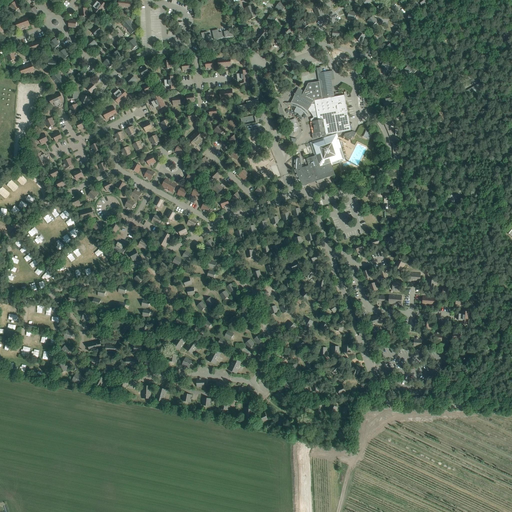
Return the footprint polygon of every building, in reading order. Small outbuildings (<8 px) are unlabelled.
[(9,7),(14,13),(20,7),(18,4),(19,3),(16,0),(9,7)] [(101,0),(99,3),(97,2),(96,3),(95,2),(94,3),(94,4),(94,5),(93,7),(95,8),(93,10),(100,16),(108,6),(101,0)] [(127,9),(131,9),(131,0),(119,0),(118,8),(122,9),(122,7),(127,8),(127,9)] [(375,5),(379,10),(385,6),(381,0),(375,5)] [(275,9),(281,13),(286,6),(280,2),(275,9)] [(315,14),(316,18),(325,15),(321,3),(312,6),(313,10),(314,9),(315,14)] [(244,9),(249,20),(258,16),(256,13),(254,9),(253,5),(244,9)] [(31,15),(34,18),(40,12),(38,10),(39,10),(38,8),(37,9),(35,6),(28,12),(31,15)] [(88,11),(87,8),(79,9),(80,13),(81,13),(81,16),(89,15),(88,11)] [(351,19),(354,20),(357,12),(353,11),(353,12),(350,10),(347,19),(351,20),(351,19)] [(266,22),(273,26),(277,18),(273,16),(274,15),(270,14),(266,22)] [(407,20),(415,22),(417,16),(409,14),(407,20)] [(370,24),(372,26),(379,21),(376,18),(375,18),(373,16),(367,22),(369,24),(370,24)] [(27,17),(15,21),(18,30),(21,29),(21,28),(26,26),(26,27),(30,25),(27,17)] [(299,23),(303,29),(311,24),(309,20),(308,21),(306,18),(299,23)] [(76,28),(77,20),(73,19),(72,20),(69,20),(68,28),(72,28),(72,27),(76,28)] [(128,32),(131,35),(138,28),(130,19),(122,25),(125,28),(125,27),(129,31),(128,32)] [(92,31),(98,37),(103,32),(97,25),(93,28),(94,29),(92,31)] [(280,33),(287,39),(293,33),(286,27),(284,30),(283,30),(280,33)] [(394,36),(400,40),(405,33),(399,29),(394,36)] [(253,40),(261,46),(269,35),(261,30),(259,33),(256,37),(256,36),(253,40)] [(355,38),(362,43),(365,40),(364,39),(366,36),(359,32),(357,35),(358,35),(355,38)] [(86,41),(93,49),(98,44),(92,37),(86,41)] [(55,49),(61,44),(59,42),(60,41),(59,40),(58,40),(56,38),(49,44),(51,47),(52,46),(55,49)] [(129,47),(132,51),(138,45),(135,42),(137,41),(134,38),(128,44),(130,46),(129,47)] [(40,49),(43,48),(40,40),(28,44),(31,52),(35,51),(34,50),(39,48),(40,49)] [(385,49),(390,54),(395,48),(390,43),(385,49)] [(62,57),(64,59),(70,54),(65,48),(58,54),(61,58),(62,57)] [(115,58),(117,61),(124,55),(121,52),(120,52),(118,50),(111,56),(114,58),(115,58)] [(8,58),(9,62),(18,59),(15,51),(6,55),(7,59),(8,58)] [(106,65),(109,68),(115,63),(112,60),(109,57),(103,63),(105,66),(106,65)] [(218,58),(219,68),(223,68),(223,67),(228,66),(228,67),(231,67),(231,57),(218,58)] [(48,68),(56,69),(57,59),(53,59),(53,60),(49,60),(48,68)] [(205,60),(206,69),(214,69),(213,59),(205,60)] [(389,72),(392,73),(397,65),(385,59),(381,67),(384,69),(383,70),(389,73),(389,72)] [(410,73),(412,76),(419,69),(411,60),(404,66),(406,68),(405,69),(409,74),(410,73)] [(163,65),(164,69),(172,68),(171,61),(162,62),(162,65),(163,65)] [(182,62),(183,72),(190,71),(190,61),(182,62)] [(20,67),(23,76),(27,74),(26,74),(31,72),(31,73),(35,72),(32,63),(20,67)] [(139,69),(143,77),(147,75),(147,76),(150,74),(145,65),(139,69)] [(345,95),(334,97),(331,79),(334,79),(332,71),(322,73),(321,67),(317,68),(319,82),(308,83),(304,92),(298,89),(291,103),(292,103),(297,105),(302,107),(306,110),(307,112),(308,110),(310,111),(312,114),(313,115),(314,118),(311,119),(311,122),(312,121),(314,133),(325,131),(326,135),(351,130),(345,95)] [(239,81),(240,84),(249,83),(248,70),(239,71),(239,74),(237,74),(238,81),(239,81)] [(51,78),(60,87),(67,81),(64,78),(60,75),(61,74),(58,71),(51,78)] [(79,80),(81,82),(88,77),(83,71),(75,77),(78,81),(79,80)] [(126,79),(132,85),(134,82),(135,83),(138,80),(131,73),(126,79)] [(167,87),(167,89),(177,88),(176,76),(166,77),(166,80),(164,80),(165,87),(167,87)] [(143,87),(147,94),(153,91),(149,82),(146,84),(146,85),(143,87)] [(469,95),(479,89),(478,88),(483,85),(481,82),(466,91),(469,95)] [(86,87),(92,94),(95,91),(95,92),(98,89),(92,83),(90,85),(89,84),(86,87)] [(113,97),(119,104),(129,96),(123,89),(121,91),(119,89),(114,94),(115,96),(113,97)] [(220,90),(220,100),(224,99),(224,98),(230,98),(230,99),(233,98),(233,89),(220,90)] [(210,100),(211,100),(214,100),(214,91),(206,91),(207,100),(210,100)] [(55,104),(56,106),(62,103),(61,101),(64,100),(60,92),(48,97),(52,106),(55,104)] [(186,95),(187,104),(192,103),(192,102),(195,102),(194,93),(191,94),(191,95),(186,95)] [(81,102),(89,105),(92,98),(82,94),(81,98),(82,99),(81,102)] [(156,107),(158,110),(166,106),(161,94),(152,99),(153,101),(152,102),(155,108),(156,107)] [(172,97),(173,106),(178,105),(181,104),(180,95),(176,96),(176,97),(172,97)] [(382,101),(384,110),(397,107),(396,98),(392,99),(391,98),(386,99),(386,101),(382,101)] [(237,106),(239,111),(260,107),(258,100),(246,102),(247,104),(237,106)] [(69,107),(72,115),(80,111),(78,107),(79,107),(78,103),(69,107)] [(279,104),(274,105),(276,111),(278,117),(281,116),(283,116),(283,114),(284,114),(282,107),(280,108),(279,104)] [(102,111),(106,120),(110,118),(109,118),(114,115),(114,116),(118,114),(113,106),(102,111)] [(209,109),(210,117),(217,116),(216,107),(212,107),(212,108),(209,109)] [(188,113),(189,122),(194,121),(194,120),(196,120),(196,111),(192,111),(192,113),(188,113)] [(47,124),(48,128),(56,124),(53,117),(44,121),(46,125),(47,124)] [(230,127),(232,130),(239,124),(236,121),(235,121),(233,118),(226,125),(229,128),(230,127)] [(76,122),(79,130),(83,128),(83,129),(87,127),(83,119),(79,121),(76,122)] [(160,123),(164,130),(172,125),(171,122),(170,122),(168,119),(160,123)] [(143,125),(146,133),(150,131),(150,130),(153,128),(149,120),(145,122),(145,124),(143,125)] [(218,133),(220,135),(226,129),(223,126),(223,127),(220,124),(214,130),(217,134),(218,133)] [(127,133),(129,136),(137,132),(133,126),(125,130),(127,133)] [(52,135),(56,143),(61,141),(60,140),(63,138),(59,131),(55,132),(56,133),(52,135)] [(114,135),(117,142),(125,139),(124,135),(125,135),(123,131),(114,135)] [(188,140),(194,146),(197,144),(198,146),(203,141),(202,140),(204,137),(197,131),(188,140)] [(344,136),(351,140),(353,136),(354,137),(356,133),(353,131),(345,134),(344,136)] [(39,137),(42,145),(46,143),(46,142),(49,141),(45,133),(41,135),(42,136),(39,137)] [(232,143),(235,145),(241,139),(238,136),(237,137),(235,134),(229,140),(232,143)] [(331,176),(334,176),(335,175),(332,166),(332,165),(345,160),(337,134),(310,142),(314,156),(304,159),(306,165),(308,165),(309,166),(302,168),(302,166),(301,158),(297,158),(296,162),(295,165),(296,168),(296,172),(297,175),(299,178),(301,181),(302,182),(304,180),(304,181),(305,181),(306,181),(306,182),(315,179),(316,181),(331,176)] [(151,142),(153,145),(161,141),(159,137),(158,138),(156,135),(149,138),(150,142),(151,142)] [(135,148),(137,151),(144,147),(141,140),(132,144),(134,148),(135,148)] [(90,146),(93,153),(101,150),(99,146),(100,145),(99,142),(90,146)] [(175,152),(181,156),(186,148),(179,144),(175,152)] [(121,150),(124,157),(132,154),(130,150),(131,150),(130,146),(121,150)] [(234,158),(236,160),(242,155),(237,149),(230,155),(233,158),(234,158)] [(34,156),(40,167),(48,163),(47,161),(48,160),(45,154),(44,154),(43,152),(34,156)] [(145,158),(149,166),(156,162),(152,154),(148,156),(148,157),(145,158)] [(200,162),(205,167),(211,162),(205,156),(200,162)] [(62,162),(66,169),(74,165),(72,161),(73,161),(71,157),(62,162)] [(99,169),(101,172),(109,169),(107,165),(108,164),(107,161),(98,165),(100,168),(99,169)] [(131,169),(138,173),(140,170),(141,166),(134,162),(132,166),(133,166),(131,169)] [(49,171),(53,178),(56,177),(56,178),(60,176),(56,167),(49,171)] [(73,172),(77,180),(80,178),(81,179),(84,177),(80,169),(78,171),(77,170),(73,172)] [(144,177),(151,181),(155,172),(152,170),(151,171),(148,169),(144,177)] [(210,175),(216,181),(220,178),(219,177),(221,175),(215,169),(213,171),(213,172),(210,175)] [(242,178),(244,180),(251,174),(247,171),(247,172),(244,169),(238,175),(241,179),(242,178)] [(190,180),(193,182),(198,175),(194,173),(193,173),(190,172),(186,179),(189,181),(190,180)] [(56,181),(59,189),(63,187),(63,186),(66,185),(62,177),(59,179),(59,180),(56,181)] [(169,191),(172,193),(177,184),(166,178),(161,186),(165,188),(170,190),(169,191)] [(103,184),(107,192),(114,188),(110,179),(106,181),(106,182),(103,184)] [(115,187),(123,191),(125,187),(126,188),(127,184),(120,180),(118,183),(117,183),(115,187)] [(216,191),(218,193),(225,187),(219,181),(212,188),(215,191),(216,191)] [(255,191),(260,197),(266,190),(264,188),(265,187),(262,184),(255,191)] [(181,195),(184,197),(188,190),(185,188),(184,189),(181,187),(177,194),(181,196),(181,195)] [(195,196),(199,197),(202,190),(199,188),(199,189),(196,187),(191,195),(195,196)] [(91,198),(94,200),(100,194),(93,188),(87,196),(91,199),(91,198)] [(134,199),(137,201),(142,192),(135,188),(131,196),(134,198),(134,199)] [(235,200),(237,203),(244,197),(238,191),(231,198),(234,201),(235,200)] [(456,198),(456,197),(451,195),(449,195),(446,201),(452,203),(451,204),(452,204),(453,204),(454,202),(456,198)] [(71,199),(74,207),(77,206),(78,206),(82,205),(78,196),(71,199)] [(154,204),(162,208),(164,204),(163,204),(164,201),(157,197),(155,201),(156,201),(154,204)] [(220,201),(223,209),(230,206),(227,197),(223,198),(223,200),(220,201)] [(125,207),(131,211),(136,203),(132,201),(133,200),(129,199),(125,207)] [(201,210),(207,213),(212,204),(209,202),(209,203),(205,201),(201,210)] [(80,211),(82,220),(86,219),(91,217),(91,218),(94,217),(92,208),(80,211)] [(300,211),(299,208),(291,210),(292,213),(293,213),(294,216),(302,214),(301,211),(300,211)] [(166,217),(174,221),(176,217),(175,217),(177,214),(169,210),(167,213),(168,214),(166,217)] [(282,217),(283,221),(291,219),(290,215),(289,215),(288,212),(281,214),(281,217),(282,217)] [(155,223),(158,225),(163,217),(159,215),(159,216),(156,214),(151,222),(155,224),(155,223)] [(191,226),(194,228),(198,220),(192,216),(187,225),(190,227),(191,226)] [(272,221),(273,225),(280,223),(279,219),(278,219),(278,216),(270,218),(271,221),(272,221)] [(269,227),(268,224),(267,224),(266,221),(258,223),(259,226),(260,226),(261,229),(269,227)] [(96,231),(99,233),(104,225),(97,222),(92,230),(96,232),(96,231)] [(109,230),(116,233),(118,230),(119,230),(121,227),(112,223),(109,230)] [(178,229),(181,237),(188,234),(184,225),(180,226),(181,228),(178,229)] [(248,230),(249,233),(257,231),(256,228),(255,228),(254,225),(246,227),(247,230),(248,230)] [(245,236),(244,232),(243,233),(242,229),(235,231),(235,235),(236,234),(237,238),(245,236)] [(158,243),(166,247),(168,244),(167,244),(169,239),(170,240),(172,236),(164,232),(158,243)] [(313,233),(305,235),(306,238),(307,238),(307,241),(315,239),(315,236),(314,236),(313,233)] [(295,241),(296,245),(304,243),(303,239),(302,240),(301,236),(293,238),(294,242),(295,241)] [(371,240),(373,248),(378,247),(377,246),(380,245),(378,236),(374,238),(374,239),(371,240)] [(386,239),(389,246),(397,243),(395,236),(386,239)] [(142,247),(145,249),(149,241),(146,239),(145,240),(142,238),(138,246),(142,248),(142,247)] [(215,245),(211,239),(205,243),(209,249),(215,245)] [(282,240),(284,247),(291,245),(290,239),(282,240)] [(272,243),(274,250),(282,248),(280,241),(272,243)] [(110,251),(121,257),(126,248),(124,247),(124,245),(118,242),(117,244),(115,242),(110,251)] [(355,245),(358,253),(365,251),(362,242),(358,243),(359,244),(355,245)] [(262,246),(263,253),(270,252),(269,245),(262,246)] [(130,253),(133,261),(140,258),(136,249),(132,251),(132,252),(130,253)] [(188,261),(192,255),(186,251),(182,257),(188,261)] [(311,255),(313,263),(318,262),(317,261),(320,260),(318,252),(314,253),(315,254),(311,255)] [(172,262),(178,266),(182,260),(176,256),(172,262)] [(207,267),(215,269),(217,262),(209,260),(207,267)] [(394,267),(401,270),(403,267),(404,268),(406,264),(397,260),(394,267)] [(163,261),(159,267),(165,271),(169,265),(163,261)] [(291,264),(294,272),(298,270),(298,269),(301,268),(297,261),(294,262),(294,263),(291,264)] [(266,267),(268,273),(275,271),(273,264),(266,267)] [(380,276),(381,279),(389,276),(388,272),(387,273),(386,269),(378,272),(379,276),(380,276)] [(207,277),(214,279),(216,272),(209,270),(207,277)] [(252,273),(255,279),(262,276),(260,270),(252,273)] [(304,275),(310,280),(315,275),(309,270),(304,275)] [(364,276),(365,280),(373,277),(371,272),(370,273),(369,270),(361,272),(362,276),(364,276)] [(416,283),(420,283),(421,273),(408,272),(407,282),(411,282),(411,281),(417,282),(416,283)] [(144,280),(139,274),(134,278),(138,284),(144,280)] [(183,280),(185,287),(192,284),(190,277),(183,280)] [(318,286),(326,287),(327,284),(326,284),(327,280),(318,279),(317,283),(318,283),(318,286)] [(427,287),(436,288),(437,283),(435,283),(435,280),(427,279),(426,283),(428,283),(427,287)] [(284,281),(285,289),(292,287),(291,280),(284,281)] [(393,290),(397,290),(400,290),(401,281),(397,281),(397,282),(393,282),(393,290)] [(367,285),(370,292),(378,289),(377,286),(378,286),(377,282),(367,285)] [(226,287),(230,293),(237,289),(233,283),(226,287)] [(125,294),(127,287),(120,285),(118,292),(125,294)] [(187,288),(188,296),(195,295),(194,287),(187,288)] [(104,297),(106,290),(99,289),(98,295),(104,297)] [(220,294),(224,300),(230,296),(226,290),(220,294)] [(300,295),(306,301),(309,299),(308,298),(311,296),(305,290),(302,292),(303,293),(300,295)] [(68,301),(75,302),(77,296),(70,294),(68,301)] [(376,304),(384,305),(385,295),(381,294),(381,296),(377,295),(376,304)] [(398,305),(401,305),(402,296),(390,295),(389,304),(392,304),(398,304),(398,305)] [(431,306),(435,306),(436,297),(423,296),(422,305),(426,306),(426,305),(431,305),(431,306)] [(205,302),(210,307),(216,302),(211,297),(205,302)] [(99,306),(101,300),(94,298),(92,304),(99,306)] [(141,306),(148,308),(150,301),(143,299),(141,306)] [(197,306),(201,311),(207,306),(202,301),(197,306)] [(117,309),(125,310),(126,303),(119,302),(117,309)] [(330,307),(334,313),(337,312),(337,311),(340,309),(336,303),(333,305),(330,307)] [(282,310),(283,314),(291,311),(290,307),(289,307),(288,304),(280,307),(281,310),(282,310)] [(270,312),(272,315),(279,312),(278,308),(277,308),(276,305),(268,308),(270,312)] [(181,315),(188,318),(191,311),(183,308),(181,315)] [(143,316),(149,317),(151,310),(144,309),(143,316)] [(241,315),(245,321),(251,317),(247,311),(241,315)] [(460,324),(469,324),(470,311),(461,311),(461,314),(459,314),(458,321),(460,321),(460,324)] [(81,319),(88,323),(92,314),(89,313),(88,313),(85,312),(81,319)] [(370,327),(371,329),(378,326),(378,325),(380,324),(377,315),(365,319),(368,328),(370,327)] [(175,321),(181,326),(185,320),(179,316),(175,321)] [(229,321),(233,326),(239,321),(235,316),(229,321)] [(95,322),(100,329),(106,325),(101,317),(98,319),(98,320),(95,322)] [(303,324),(311,328),(313,325),(312,324),(313,322),(306,318),(304,321),(305,321),(303,324)] [(202,326),(209,330),(213,323),(206,319),(202,326)] [(120,332),(128,337),(134,326),(126,321),(125,324),(125,325),(123,329),(122,328),(120,332)] [(286,327),(292,333),(295,330),(295,329),(297,327),(290,321),(288,323),(289,324),(286,327)] [(422,329),(431,330),(432,325),(431,325),(431,322),(422,321),(422,325),(423,325),(422,329)] [(141,331),(150,333),(151,325),(142,323),(141,327),(142,327),(141,331)] [(319,329),(326,332),(329,326),(321,323),(319,329)] [(335,330),(342,332),(344,325),(336,323),(335,330)] [(194,332),(200,335),(203,330),(197,326),(194,332)] [(385,333),(393,334),(394,331),(394,330),(394,329),(394,327),(384,326),(384,330),(385,330),(385,333)] [(68,338),(71,340),(74,332),(67,329),(63,337),(67,339),(68,338)] [(224,337),(230,340),(234,334),(228,331),(224,337)] [(434,342),(442,343),(443,333),(439,333),(439,332),(437,332),(437,333),(435,333),(434,342)] [(452,340),(460,341),(461,333),(453,332),(452,340)] [(172,345),(180,350),(187,340),(179,334),(176,338),(177,339),(175,342),(174,342),(172,345)] [(254,340),(258,345),(264,340),(260,335),(254,340)] [(401,347),(404,347),(405,337),(402,337),(402,336),(400,336),(400,337),(397,337),(397,345),(401,346),(401,347)] [(417,348),(421,348),(422,339),(419,338),(417,337),(417,338),(414,338),(414,347),(418,347),(417,348)] [(218,344),(223,348),(227,341),(221,338),(218,344)] [(87,343),(90,352),(102,349),(100,339),(96,340),(96,341),(91,342),(87,343)] [(185,349),(193,354),(195,351),(194,351),(198,347),(200,345),(192,339),(185,349)] [(245,344),(250,349),(255,344),(251,339),(245,344)] [(295,343),(299,351),(303,348),(305,346),(301,339),(298,340),(299,341),(295,343)] [(145,350),(152,352),(155,344),(151,342),(151,344),(147,343),(145,350)] [(115,354),(118,354),(119,344),(106,343),(105,353),(109,353),(115,353),(115,354)] [(65,353),(67,355),(72,349),(66,344),(60,351),(64,354),(65,353)] [(134,353),(141,354),(143,345),(139,344),(139,345),(135,345),(134,353)] [(207,360),(216,364),(217,361),(219,356),(220,356),(221,354),(212,349),(207,360)] [(168,361),(177,363),(178,355),(169,353),(168,357),(169,357),(168,361)] [(92,365),(100,366),(101,357),(97,356),(97,357),(93,357),(92,365)] [(126,367),(130,367),(130,366),(134,366),(134,367),(139,367),(139,357),(126,357),(126,367)] [(144,365),(151,367),(155,358),(151,357),(151,358),(147,357),(144,365)] [(182,365),(188,369),(192,361),(189,359),(190,358),(186,357),(182,365)] [(228,370),(237,374),(238,371),(238,370),(240,365),(241,366),(242,362),(233,358),(228,370)] [(305,362),(307,369),(315,367),(313,360),(305,362)] [(59,369),(60,373),(68,370),(65,363),(57,367),(58,370),(59,369)] [(289,367),(293,374),(300,370),(297,363),(289,367)] [(330,368),(337,375),(342,370),(336,363),(330,368)] [(271,369),(276,375),(282,370),(277,364),(271,369)] [(352,372),(359,375),(361,371),(360,371),(361,368),(353,365),(352,369),(353,369),(352,372)] [(76,382),(79,384),(83,378),(77,374),(72,381),(75,383),(76,382)] [(93,386),(101,390),(103,387),(102,386),(105,382),(107,379),(99,374),(93,386)] [(201,387),(201,388),(205,388),(204,378),(197,379),(197,387),(201,387)] [(283,385),(287,390),(293,385),(289,380),(283,385)] [(119,389),(127,391),(129,383),(119,381),(118,385),(119,385),(119,389)] [(221,391),(225,391),(224,381),(217,382),(217,391),(221,391)] [(300,386),(302,393),(309,391),(307,383),(300,386)] [(311,386),(313,392),(320,390),(318,384),(311,386)] [(337,389),(340,396),(344,394),(343,394),(347,392),(343,384),(340,386),(340,387),(337,389)] [(142,398),(152,399),(152,386),(143,386),(143,390),(143,395),(142,395),(142,398)] [(238,395),(247,396),(247,387),(239,386),(238,395)] [(359,390),(362,398),(366,396),(370,394),(366,386),(362,388),(362,389),(359,390)] [(155,400),(164,402),(165,398),(166,393),(167,394),(168,390),(158,387),(155,400)] [(278,398),(280,401),(287,396),(284,392),(282,390),(275,395),(277,398),(278,398)] [(183,401),(191,402),(192,395),(183,393),(182,397),(183,397),(183,401)] [(203,405),(211,406),(212,399),(203,398),(202,402),(203,402),(203,405)] [(220,409),(229,410),(230,403),(220,402),(220,406),(221,406),(220,409)] [(315,412),(323,413),(324,409),(323,409),(323,406),(315,405),(315,408),(315,412)] [(328,411),(336,414),(338,411),(337,410),(338,408),(330,405),(329,408),(328,411)] [(342,413),(350,417),(352,413),(351,412),(352,409),(344,406),(343,409),(344,410),(342,413)] [(244,416),(244,420),(254,420),(254,407),(244,407),(244,411),(245,411),(245,416),(244,416)] [(258,416),(261,424),(265,422),(265,421),(268,420),(265,413),(261,414),(262,415),(258,416)] [(276,425),(284,429),(286,425),(285,425),(286,421),(278,418),(277,422),(278,423),(276,425)] [(301,431),(303,433),(308,426),(305,424),(304,425),(301,423),(296,430),(300,432),(301,431)] [(323,436),(326,438),(329,430),(325,428),(325,429),(321,428),(318,436),(322,437),(323,436)] [(340,437),(342,440),(349,436),(347,433),(346,433),(344,430),(337,435),(340,438),(340,437)]
